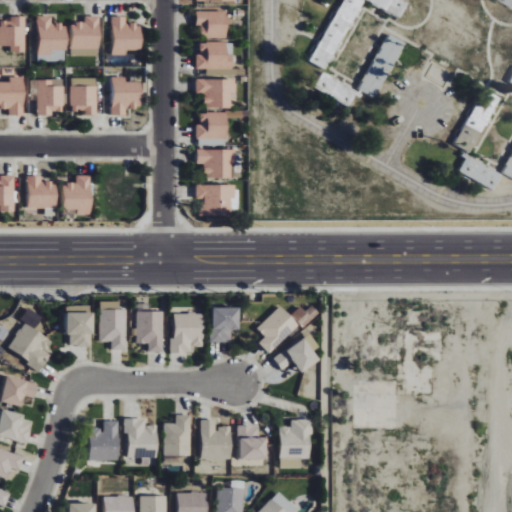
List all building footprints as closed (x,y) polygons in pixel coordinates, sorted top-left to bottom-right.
[(357,0),(337,0),(308,63),(324,71),(357,0)] [(398,17),(405,1),(401,0),(362,0),(362,2),(398,17)] [(511,0),(496,0),(511,8),(511,0)] [(221,38),(221,11),(191,12),(192,28),(196,28),(196,38),(221,38)] [(51,55),(51,50),(67,50),(68,24),(51,24),(51,17),(39,16),(37,55),(51,55)] [(71,49),(99,50),(100,16),(85,16),(85,23),(72,23),(71,49)] [(126,16),(112,17),(112,55),(127,55),(127,51),(142,50),(141,23),(126,24),(126,16)] [(25,17),(10,17),(10,21),(0,20),(0,45),(10,46),(10,52),(25,52),(25,17)] [(389,66),(401,42),(384,33),(356,91),(371,98),(387,65),(389,66)] [(229,69),(229,43),(196,43),(195,69),(229,69)] [(347,106),(355,90),(318,73),(311,89),(347,106)] [(0,82),(0,107),(9,108),(9,116),(25,115),(24,77),(9,77),(9,82),(0,82)] [(125,77),(111,78),(112,116),(126,116),(125,108),(142,108),(141,82),(125,82),(125,77)] [(511,86),(511,152),(501,174),(508,178),(508,177),(511,179),(511,77),(508,85),(511,86)] [(96,78),(70,78),(70,116),(97,115),(96,78)] [(30,79),(29,100),(37,100),(37,115),(52,115),(52,111),(63,112),(63,80),(30,79)] [(196,92),(205,92),(205,108),(232,108),(233,80),(196,79),(196,92)] [(451,145),(468,154),(497,97),(480,88),(451,145)] [(226,139),(227,113),(200,112),(200,124),(196,124),(196,138),(226,139)] [(230,179),(230,163),(234,163),(235,150),(196,149),(196,164),(204,164),(204,178),(230,179)] [(456,174),(490,190),(498,174),(463,158),(456,174)] [(15,176),(0,175),(0,211),(14,212),(15,176)] [(76,184),(63,183),(63,209),(77,210),(77,215),(91,215),(92,176),(76,175),(76,184)] [(56,209),(57,183),(41,183),(41,176),(28,176),(27,208),(56,209)] [(195,185),(196,201),(199,201),(199,216),(230,215),(230,198),(234,198),(234,185),(195,185)] [(112,341),(112,351),(127,350),(126,310),(119,310),(119,301),(99,302),(100,341),(112,341)] [(264,337),(258,343),(269,354),(298,325),(280,306),(256,329),(264,337)] [(239,308),(211,308),(211,342),(231,343),(231,330),(239,331),(239,308)] [(162,311),(134,312),(135,343),(148,343),(148,352),(163,352),(162,311)] [(92,313),(68,313),(68,346),(93,346),(92,313)] [(170,353),(191,353),(191,347),(203,347),(203,313),(173,314),(174,339),(169,339),(170,353)] [(53,340),(24,323),(8,350),(42,370),(51,354),(46,351),(53,340)] [(282,370),(294,362),(301,373),(319,361),(305,338),(274,358),(282,370)] [(22,407),(24,396),(35,398),(38,384),(7,376),(0,402),(22,407)] [(0,419),(0,437),(27,443),(32,418),(2,412),(0,419)] [(164,455),(190,456),(191,415),(176,415),(175,423),(164,423),(164,455)] [(145,419),(126,419),(126,458),(157,458),(157,425),(145,425),(145,419)] [(216,420),(201,420),(201,460),(231,460),(232,427),(216,426),(216,420)] [(300,468),(300,459),(311,459),(310,420),(291,420),(291,427),(279,427),(280,468),(300,468)] [(118,461),(119,421),(103,421),(103,428),(90,427),(89,460),(118,461)] [(266,460),(266,438),(260,438),(259,425),(238,426),(239,460),(266,460)] [(0,475),(8,478),(10,468),(19,470),(23,455),(0,449),(0,475)] [(218,488),(216,511),(243,511),(244,481),(232,481),(232,488),(218,488)] [(10,490),(0,487),(0,505),(5,507),(10,490)] [(176,493),(176,511),(207,511),(207,492),(176,493)] [(296,511),(298,510),(278,492),(259,511),(296,511)] [(104,496),(103,511),(133,511),(134,497),(104,496)] [(166,511),(166,496),(139,496),(139,511),(166,511)]
